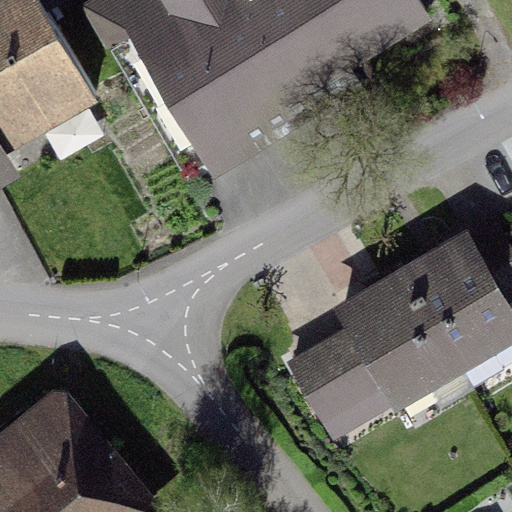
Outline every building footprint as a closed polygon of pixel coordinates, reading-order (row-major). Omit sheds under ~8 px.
[(0,0),(0,146),(91,93),(35,0),(0,0)] [(93,0),(87,4),(119,60),(121,59),(182,169),(186,167),(176,149),(292,78),(246,0),(93,0)] [(422,11),(416,2),(414,0),(246,0),(292,78),(411,4),(417,14),(422,11)] [(511,325),(511,319),(463,236),(401,272),(453,360),(511,325)] [(453,360),(401,272),(339,309),(391,396),(453,360)] [(0,511),(142,511),(149,507),(57,394),(0,439),(0,511)]
